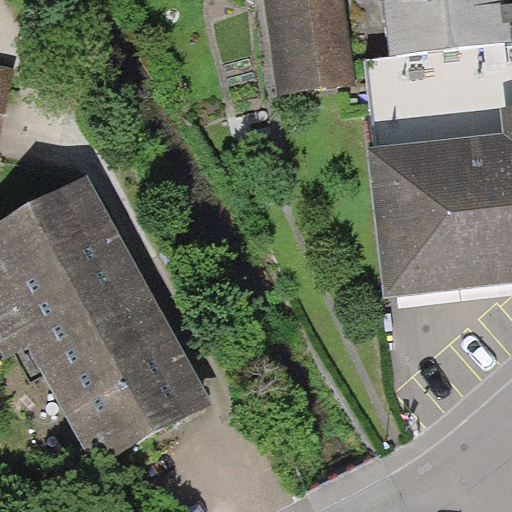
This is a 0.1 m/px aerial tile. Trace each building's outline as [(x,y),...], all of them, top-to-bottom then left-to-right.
[(345,95),(334,0),(274,0),(259,2),(271,103),(345,95)] [(511,48),(511,35),(508,0),(384,0),(391,62),(511,48)] [(0,155),(16,71),(0,67),(0,155)] [(503,141),(368,154),(382,302),(511,290),(511,111),(501,113),(503,141)] [(214,408),(87,179),(0,226),(0,347),(8,362),(33,349),(100,471),(214,408)]
